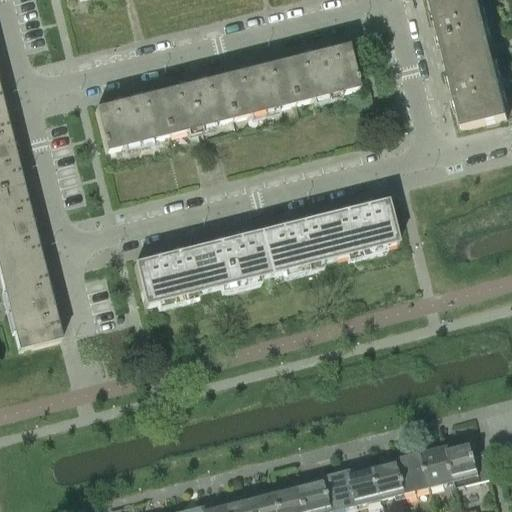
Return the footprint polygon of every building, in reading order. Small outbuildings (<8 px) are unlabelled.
[(475,0),(440,0),(429,3),(445,67),(490,56),(475,0)] [(347,51),(283,67),(293,109),(357,93),(347,51)] [(490,56),(445,67),(461,133),(506,122),(490,56)] [(283,67),(220,82),(231,125),(293,109),(283,67)] [(220,82),(157,98),(168,141),(231,125),(220,82)] [(157,98),(94,114),(105,156),(168,141),(157,98)] [(2,115),(0,115),(0,196),(21,191),(2,115)] [(21,191),(0,196),(0,277),(16,274),(40,268),(21,191)] [(386,206),(322,222),(332,264),(396,248),(386,206)] [(322,222),(258,238),(268,280),(332,264),(322,222)] [(258,238),(195,253),(205,296),(268,280),(258,238)] [(195,253),(133,269),(143,311),(205,296),(195,253)] [(40,268),(16,274),(0,277),(0,288),(17,356),(59,345),(40,268)] [(470,444),(445,450),(454,485),(453,486),(455,491),(489,483),(483,458),(474,461),(470,444)] [(445,450),(421,456),(430,491),(453,486),(454,485),(445,450)] [(421,456),(397,462),(406,497),(430,491),(421,456)] [(397,462),(372,468),(381,504),(406,497),(397,462)] [(372,468),(348,474),(357,510),(381,504),(372,468)] [(348,474),(324,480),(332,511),(347,511),(357,510),(348,474)] [(332,511),(324,480),(300,486),(306,511),(332,511)] [(306,511),(300,486),(276,492),(280,511),(306,511)] [(280,511),(276,492),(251,498),(254,511),(280,511)] [(254,511),(251,498),(227,504),(228,511),(254,511)]
